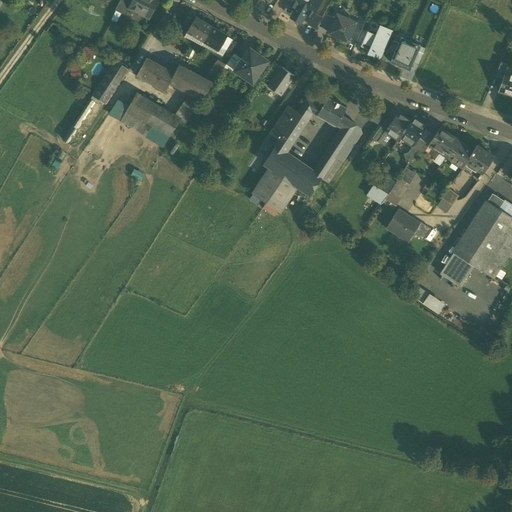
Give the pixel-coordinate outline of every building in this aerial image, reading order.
[(132,0),(120,0),(115,10),(125,16),(129,8),(132,0)] [(158,0),(157,0),(132,0),(129,8),(149,18),(158,0)] [(289,0),(287,5),(295,10),(292,15),(302,21),(303,18),(308,21),(310,17),(311,18),(314,13),(314,14),(321,1),(320,0),(289,0)] [(314,14),(314,13),(311,18),(310,17),(308,21),(307,23),(316,29),(318,26),(322,19),(314,14)] [(329,31),(334,19),(325,14),(322,19),(318,26),(329,31)] [(348,42),(356,22),(336,14),(334,19),(329,31),(328,34),(348,42)] [(212,28),(195,18),(187,32),(204,41),(212,28)] [(366,20),(356,41),(362,44),(367,31),(371,23),(366,20)] [(380,27),(376,35),(367,31),(362,44),(361,46),(370,50),(373,52),(371,55),(379,58),(384,46),(386,46),(387,42),(386,42),(390,31),(380,27)] [(227,37),(212,28),(204,41),(219,50),(227,37)] [(394,54),(401,38),(396,35),(388,52),(394,54)] [(390,62),(400,67),(411,42),(401,38),(394,54),(390,62)] [(420,46),(411,42),(400,67),(410,71),(413,63),(420,46)] [(413,63),(419,65),(426,49),(420,46),(413,63)] [(242,60),(234,71),(245,79),(248,74),(256,79),(268,62),(260,56),(259,58),(257,56),(258,54),(250,48),(242,60)] [(431,51),(422,72),(445,80),(453,60),(431,51)] [(242,60),(234,54),(224,69),(232,74),(234,71),(242,60)] [(159,65),(146,58),(137,76),(149,83),(159,65)] [(220,75),(226,64),(217,59),(211,69),(220,75)] [(116,61),(93,96),(104,103),(127,68),(116,61)] [(508,65),(501,62),(495,76),(503,79),(505,73),(508,65)] [(281,68),(276,64),(265,79),(271,83),(281,68)] [(159,65),(149,83),(165,91),(167,88),(170,83),(175,74),(174,73),(171,72),(159,65)] [(213,84),(178,66),(174,73),(175,74),(170,83),(171,84),(201,99),(213,84)] [(283,69),(281,68),(271,83),(268,87),(280,95),(294,76),(286,71),(283,69)] [(72,70),(72,78),(82,77),(81,69),(72,70)] [(511,76),(505,73),(503,79),(498,92),(511,96),(511,76)] [(176,117),(136,93),(126,110),(170,136),(181,120),(176,117)] [(322,107),(307,98),(302,106),(312,112),(317,115),(322,107)] [(322,107),(317,115),(336,126),(342,116),(346,108),(339,104),(327,98),(322,107)] [(186,102),(176,117),(181,120),(185,122),(195,108),(186,102)] [(288,107),(271,133),(280,139),(275,147),(284,153),(312,112),(302,106),(297,113),(288,107)] [(83,110),(64,140),(69,143),(88,113),(83,110)] [(398,112),(393,119),(390,123),(385,132),(398,141),(400,138),(400,137),(411,121),(398,112)] [(349,120),(342,116),(336,126),(343,129),(349,120)] [(411,121),(400,137),(400,138),(412,146),(413,146),(419,138),(426,126),(413,117),(411,121)] [(343,129),(314,173),(321,179),(335,158),(356,125),(357,125),(349,120),(343,129)] [(385,120),(372,138),(378,142),(385,132),(390,123),(385,120)] [(356,125),(335,158),(342,162),(343,163),(364,130),(356,125)] [(434,136),(428,145),(429,145),(462,168),(466,163),(473,151),(439,128),(434,136)] [(429,132),(423,141),(424,141),(418,150),(423,153),(429,145),(428,145),(434,136),(429,132)] [(419,138),(413,146),(412,146),(408,152),(413,156),(418,150),(424,141),(423,141),(419,138)] [(494,157),(480,148),(477,146),(473,151),(466,163),(480,172),(483,174),(494,157)] [(284,153),(275,147),(263,164),(269,168),(284,178),(287,180),(298,187),(310,196),(321,179),(314,173),(284,153)] [(342,162),(335,158),(321,179),(328,183),(342,162)] [(498,174),(506,178),(510,169),(502,166),(498,174)] [(287,180),(284,178),(269,168),(251,193),(280,213),(298,187),(287,180)] [(407,169),(400,178),(410,185),(417,175),(407,169)] [(400,178),(399,178),(395,183),(384,199),(395,207),(410,185),(400,178)] [(381,204),(395,183),(388,179),(381,190),(374,186),(368,195),(381,204)] [(447,213),(458,196),(449,189),(437,207),(447,213)] [(487,202),(499,209),(504,201),(492,194),(487,202)] [(499,209),(487,202),(474,222),(453,253),(474,266),(482,272),(493,279),(511,250),(511,217),(509,216),(508,216),(499,209)] [(419,223),(410,217),(411,217),(407,215),(398,209),(386,228),(400,238),(401,237),(408,242),(413,234),(420,223),(419,223)] [(431,229),(420,222),(419,223),(420,223),(413,234),(423,240),(431,229)] [(474,266),(453,253),(440,273),(453,282),(460,286),(474,266)] [(441,313),(447,303),(431,293),(425,303),(441,313)]
